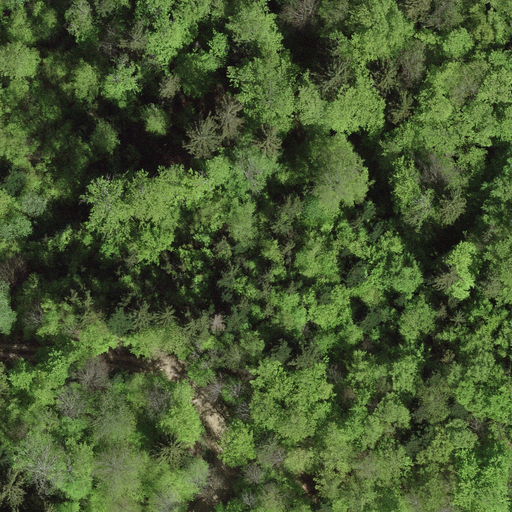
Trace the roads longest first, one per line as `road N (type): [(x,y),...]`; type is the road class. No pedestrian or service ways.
road 1 (track): [(205,511),(227,467),(217,425),(188,385),(140,367),(0,349)]
road 2 (track): [(227,467),(370,488),(449,478),(511,453)]
